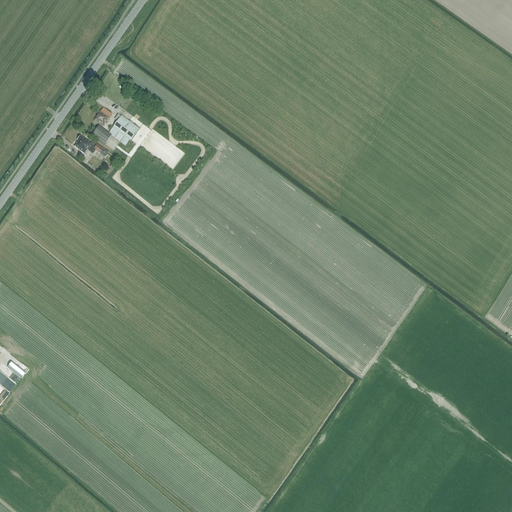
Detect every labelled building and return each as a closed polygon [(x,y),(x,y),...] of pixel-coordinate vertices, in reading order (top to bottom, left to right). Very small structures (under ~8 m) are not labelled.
[(109,118),(111,114),(103,108),(94,120),(102,127),(105,124),(106,125),(108,122),(107,121),(109,118)] [(131,141),(140,129),(122,116),(121,116),(118,114),(115,119),(118,121),(113,127),(112,126),(110,128),(112,130),(109,134),(99,126),(91,136),(104,146),(111,136),(125,146),(130,140),(131,141)] [(93,141),(91,143),(84,138),(83,139),(81,138),(74,147),(83,154),(85,151),(86,152),(87,149),(89,151),(93,154),(96,150),(100,154),(101,153),(105,157),(108,153),(104,150),(104,149),(93,141)] [(2,358),(0,359),(0,366),(5,371),(10,366),(2,358)] [(7,371),(14,378),(18,374),(11,367),(7,371)]
